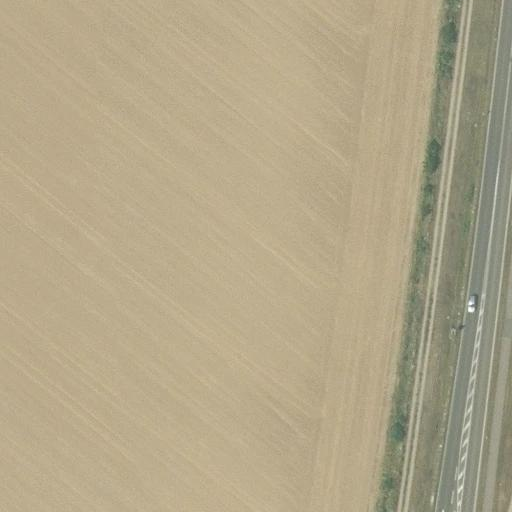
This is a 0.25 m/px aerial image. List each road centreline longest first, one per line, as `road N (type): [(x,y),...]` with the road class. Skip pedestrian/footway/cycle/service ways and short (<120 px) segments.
road 1 (track): [(478,0),(410,511)]
road 2 (secondary): [(461,511),(511,122)]
